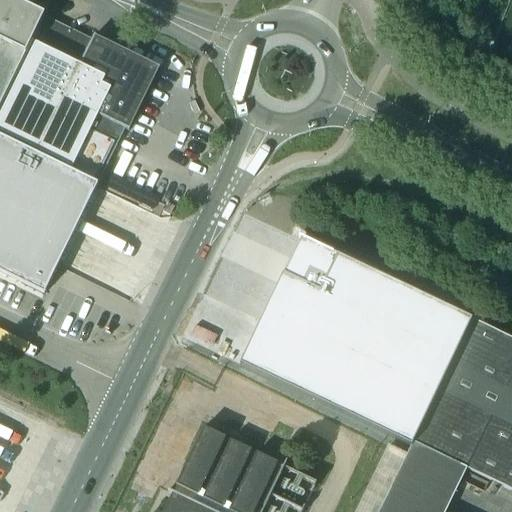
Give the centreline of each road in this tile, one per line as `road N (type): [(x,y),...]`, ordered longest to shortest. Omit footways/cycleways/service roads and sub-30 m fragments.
road 1 (tertiary): [(131,394),(264,121)]
road 2 (secondary): [(511,189),(331,96)]
road 3 (unclassified): [(131,394),(0,329)]
road 4 (tertiary): [(72,511),(131,394)]
road 5 (secondary): [(129,0),(239,52)]
